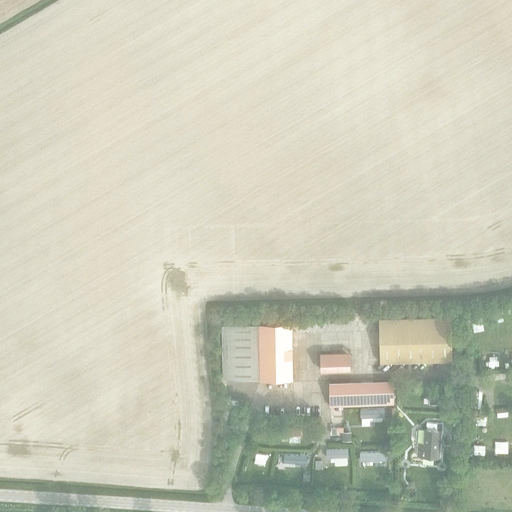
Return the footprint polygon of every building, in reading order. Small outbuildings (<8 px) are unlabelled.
[(378,315),(380,359),(452,356),(450,312),(378,315)] [(222,324),(222,378),(293,377),(292,322),(259,322),(259,324),(222,324)] [(319,350),(320,369),(349,369),(349,350),(319,350)] [(328,379),(329,405),(393,403),(392,377),(328,379)] [(373,415),(373,418),(379,418),(379,415),(382,415),(382,408),(361,409),(361,415),(373,415)] [(416,455),(439,456),(441,423),(435,422),(434,427),(422,427),(421,439),(416,439),(416,455)] [(281,427),(281,435),(300,435),(300,426),(281,427)] [(350,434),(343,434),(343,426),(332,427),(332,435),(334,439),(334,443),(343,443),(343,440),(351,440),(350,434)]
